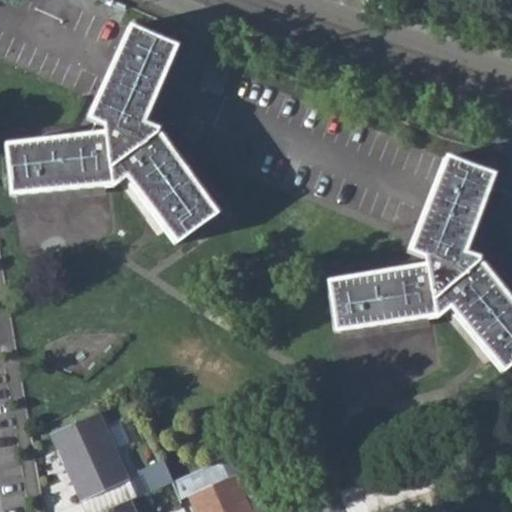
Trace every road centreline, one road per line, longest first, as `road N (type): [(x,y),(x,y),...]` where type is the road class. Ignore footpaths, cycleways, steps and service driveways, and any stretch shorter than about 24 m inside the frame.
road 1 (tertiary): [(161,0),(511,115)]
road 2 (tertiary): [(511,67),(305,0)]
